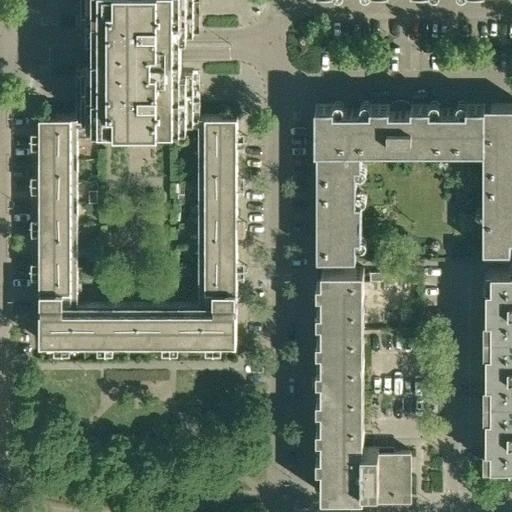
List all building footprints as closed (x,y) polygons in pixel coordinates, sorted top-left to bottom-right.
[(77,92),(77,114),(78,114),(78,117),(132,117),(132,114),(146,114),(146,117),(200,117),(200,114),(200,92),(201,62),(187,62),(187,52),(187,38),(187,29),(201,29),(201,6),(200,0),(76,0),(77,6),(77,28),(83,28),(83,29),(95,29),(95,38),(95,52),(95,62),(95,63),(83,63),(83,64),(77,64),(77,92)] [(336,103),(317,103),(317,148),(319,148),(319,256),(357,256),(357,237),(362,237),(362,200),(357,200),(357,165),(362,165),(362,147),(485,147),(485,249),(511,249),(511,102),(468,103),(468,109),(432,109),(432,103),(413,103),(413,108),(390,108),(390,103),(371,103),(371,108),(336,108),(336,103)] [(78,122),(78,117),(78,114),(77,114),(39,115),(40,340),(237,340),(238,114),(200,114),(200,117),(200,302),(78,302),(78,122)] [(89,202),(97,201),(97,189),(89,189),(89,202)] [(511,266),(487,266),(487,462),(511,462),(511,266)] [(323,339),(318,339),(318,350),(323,350),(323,366),(318,366),(318,379),(323,379),(323,397),(318,397),(318,408),(323,408),(324,426),(318,426),(318,437),(324,437),(324,455),(319,455),(319,467),(324,467),(324,496),(413,495),(412,452),(386,452),(382,452),(382,448),(366,448),(365,268),(323,268),(323,281),(318,281),(318,292),(323,292),(323,310),(318,310),(318,323),(323,323),(323,339)] [(370,271),(370,280),(382,280),(382,271),(370,271)]
